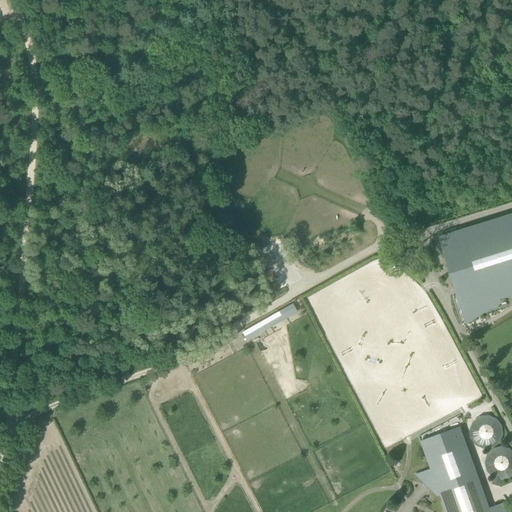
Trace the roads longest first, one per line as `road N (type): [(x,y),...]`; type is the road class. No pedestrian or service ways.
road 1 (track): [(0,441),(14,362),(32,85),(33,51),(16,0)]
road 2 (track): [(4,426),(191,352),(396,240)]
road 3 (track): [(281,0),(396,240)]
